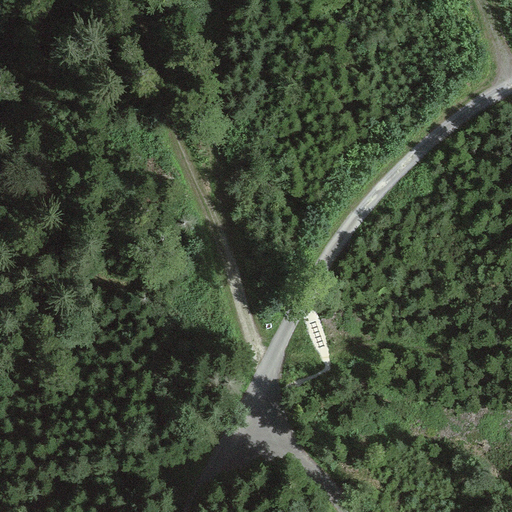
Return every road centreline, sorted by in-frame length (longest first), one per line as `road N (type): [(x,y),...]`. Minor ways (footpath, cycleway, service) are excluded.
road 1 (track): [(511,84),(430,142),(331,252),(191,511)]
road 2 (track): [(351,511),(245,418)]
